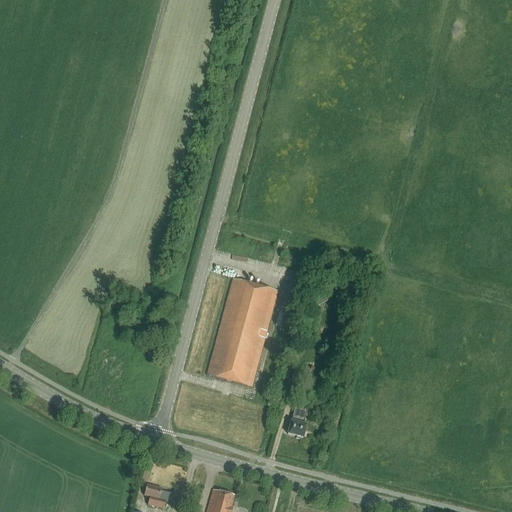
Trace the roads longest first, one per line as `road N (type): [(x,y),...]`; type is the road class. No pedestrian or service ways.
road 1 (unclassified): [(156,443),(274,0)]
road 2 (secondary): [(425,511),(156,443)]
road 3 (secondary): [(156,443),(72,408),(0,364)]
